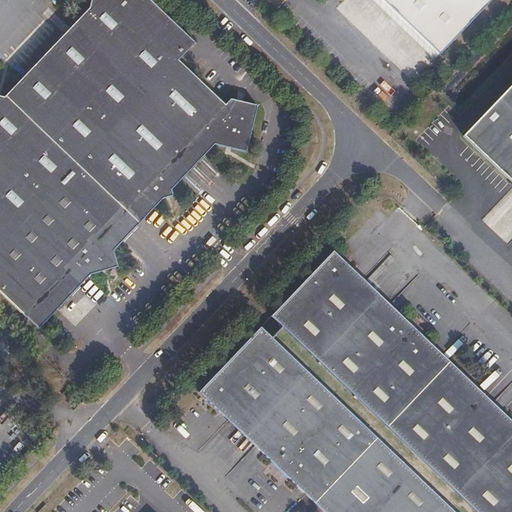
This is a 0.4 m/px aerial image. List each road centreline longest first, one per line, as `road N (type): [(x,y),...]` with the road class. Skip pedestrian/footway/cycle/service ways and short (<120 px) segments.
road 1 (unclassified): [(352,140),(330,178),(16,511)]
road 2 (unknown): [(232,9),(205,49),(210,65),(263,114),(259,164),(247,189),(106,336)]
road 3 (unknown): [(422,187),(400,229),(511,338)]
road 4 (unclassified): [(222,0),(341,112),(352,140)]
road 5 (unknown): [(106,336),(61,353),(41,347),(0,306)]
